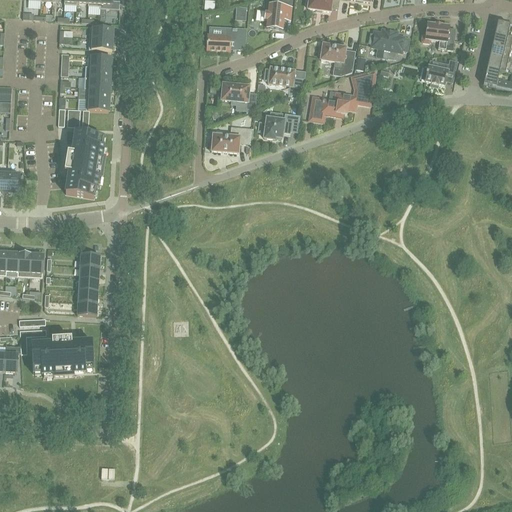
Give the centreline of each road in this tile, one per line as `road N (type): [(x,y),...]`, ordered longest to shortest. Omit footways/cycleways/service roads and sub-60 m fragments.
road 1 (unclassified): [(206,183),(197,168),(203,77),(330,28),(413,11),(492,7)]
road 2 (residential): [(206,183),(428,104),(472,101)]
road 3 (unclassified): [(123,213),(134,0)]
road 4 (residential): [(112,409),(123,213)]
road 5 (residential): [(123,213),(0,222)]
